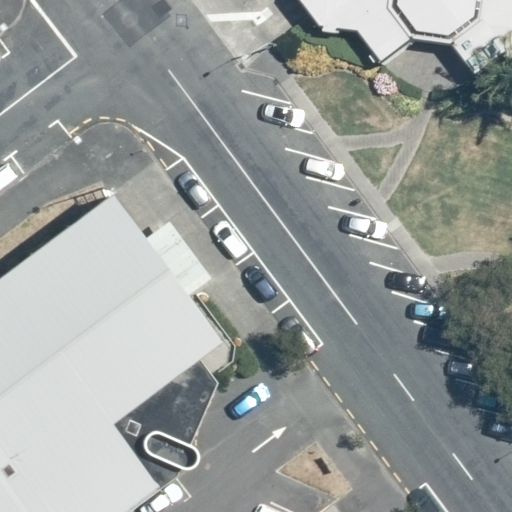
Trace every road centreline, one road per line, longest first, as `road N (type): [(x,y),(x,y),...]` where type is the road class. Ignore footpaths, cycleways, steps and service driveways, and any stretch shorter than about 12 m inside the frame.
road 1 (residential): [(126,15),(495,511)]
road 2 (residential): [(126,15),(0,113)]
